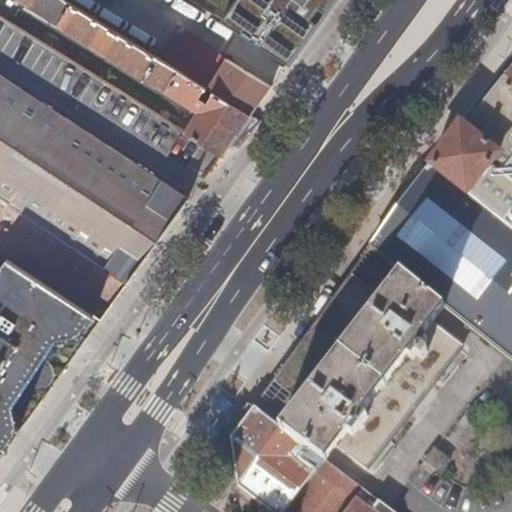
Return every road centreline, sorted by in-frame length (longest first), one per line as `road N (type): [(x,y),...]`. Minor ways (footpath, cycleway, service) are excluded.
road 1 (primary): [(106,453),(157,409),(464,0)]
road 2 (primary): [(410,0),(126,386),(106,453)]
